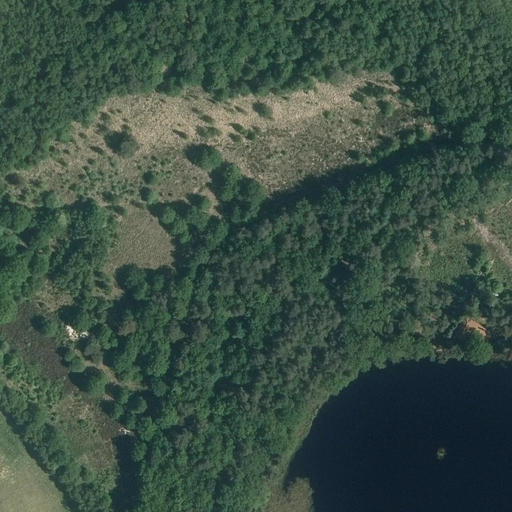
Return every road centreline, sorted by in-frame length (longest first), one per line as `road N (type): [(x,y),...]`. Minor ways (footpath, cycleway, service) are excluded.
road 1 (track): [(138,511),(149,433),(184,310),(202,259),(224,234),(511,127)]
road 2 (track): [(0,208),(155,204),(245,222)]
road 3 (track): [(0,402),(86,511)]
